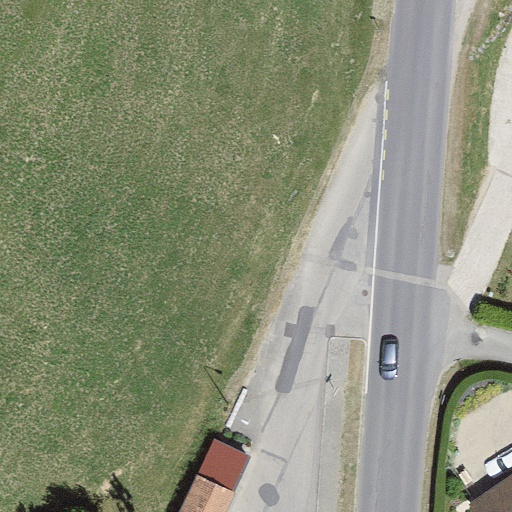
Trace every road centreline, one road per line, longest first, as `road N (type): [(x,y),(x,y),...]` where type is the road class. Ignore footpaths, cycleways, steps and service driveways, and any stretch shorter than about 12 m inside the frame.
road 1 (tertiary): [(425,0),(401,328)]
road 2 (tertiary): [(401,328),(387,511)]
